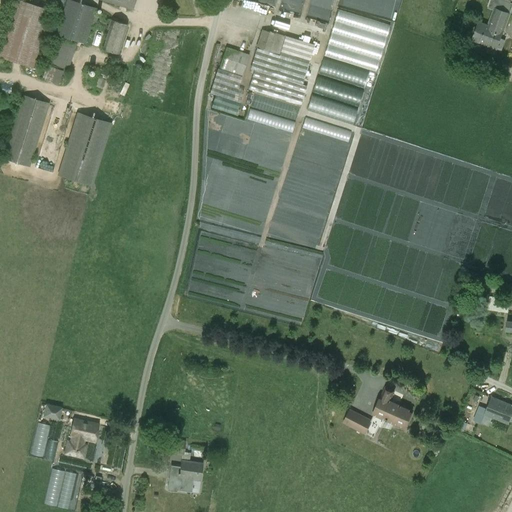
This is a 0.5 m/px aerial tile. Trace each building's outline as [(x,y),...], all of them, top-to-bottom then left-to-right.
[(50,10),(18,0),(16,0),(0,51),(0,57),(32,67),(50,10)] [(95,9),(68,0),(57,35),(84,43),(90,24),(94,11),(95,9)] [(103,0),(132,9),(134,0),(103,0)] [(509,0),(491,0),(489,7),(494,9),(488,25),(479,22),(503,31),(504,31),(510,14),(506,13),(511,1),(509,0)] [(325,57),(376,72),(389,25),(339,10),(325,57)] [(127,24),(105,17),(106,15),(94,11),(90,24),(108,29),(102,49),(118,54),(127,24)] [(240,16),(258,21),(259,16),(242,11),(240,16)] [(503,31),(479,22),(472,40),(497,49),(501,50),(505,40),(501,39),(503,31)] [(274,34),(271,33),(271,32),(269,31),(269,32),(262,30),(256,48),(257,48),(279,55),(285,36),(275,33),(274,34)] [(285,36),(279,55),(257,48),(250,69),(254,70),(301,85),(314,45),(285,36)] [(74,49),(55,43),(48,65),(66,72),(74,49)] [(249,55),(226,47),(223,58),(245,65),(249,55)] [(465,51),(454,47),(450,58),(461,63),(465,51)] [(245,65),(223,58),(219,69),(242,76),(245,65)] [(323,59),(318,74),(365,88),(369,73),(323,59)] [(62,72),(48,65),(43,79),(58,84),(62,72)] [(240,76),(217,69),(209,93),(239,103),(243,91),(236,88),(240,76)] [(301,85),(254,70),(248,89),(300,105),(306,86),(301,85)] [(96,87),(104,89),(108,73),(101,71),(96,87)] [(316,77),(312,92),(360,106),(365,91),(316,77)] [(47,104),(23,97),(4,157),(28,165),(47,104)] [(306,111),(355,123),(358,108),(310,97),(306,111)] [(246,119),(292,133),(295,122),(249,108),(246,119)] [(110,124),(78,114),(59,174),(91,184),(110,124)] [(301,129),(349,141),(352,130),(304,118),(301,129)] [(475,281),(467,278),(462,294),(470,296),(475,281)] [(509,300),(489,297),(488,310),(508,312),(509,300)] [(412,410),(390,400),(394,391),(385,387),(373,415),(373,416),(385,420),(384,420),(404,429),(412,410)] [(471,396),(467,405),(473,408),(477,398),(471,396)] [(511,415),(511,404),(492,396),(488,406),(485,414),(509,423),(511,415)] [(483,403),(476,420),(481,422),(485,414),(488,406),(483,403)] [(371,421),(350,411),(345,422),(374,437),(379,426),(381,427),(384,420),(385,420),(373,416),(371,421)] [(93,426),(59,418),(54,442),(87,450),(93,426)] [(42,456),(49,424),(38,422),(30,454),(42,456)] [(164,464),(163,490),(188,492),(189,478),(199,479),(200,461),(187,460),(187,452),(183,451),(183,440),(169,439),(168,454),(177,454),(176,465),(164,464)] [(413,459),(422,454),(418,446),(409,451),(413,459)] [(44,504),(67,508),(74,473),(51,468),(44,504)]
